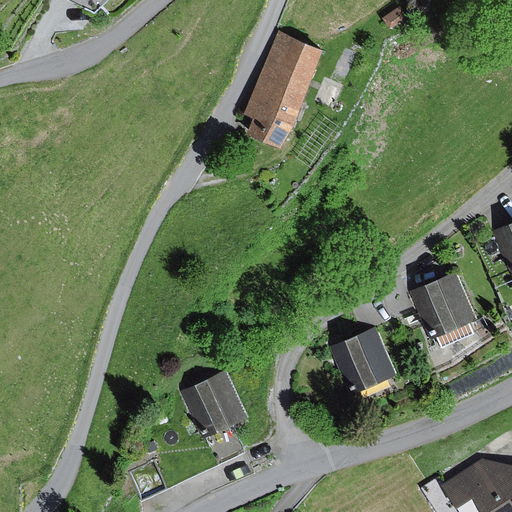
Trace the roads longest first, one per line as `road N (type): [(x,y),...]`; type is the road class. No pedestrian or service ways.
road 1 (residential): [(34,511),(73,466),(139,247),(199,168),(278,0)]
road 2 (residential): [(305,460),(291,426),(289,373),(314,328),(511,176)]
road 3 (residential): [(511,395),(383,445),(305,460)]
road 4 (unclassified): [(160,0),(97,48),(0,80)]
